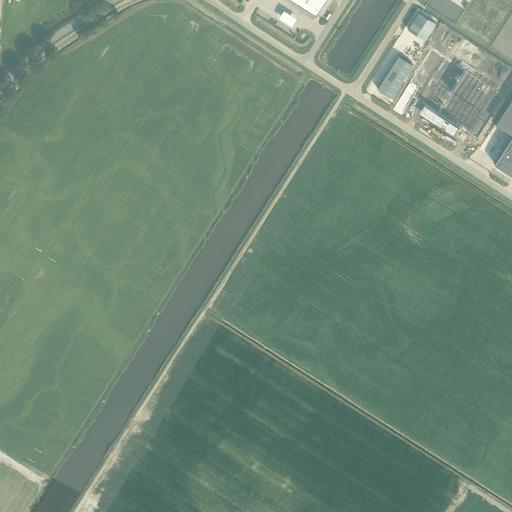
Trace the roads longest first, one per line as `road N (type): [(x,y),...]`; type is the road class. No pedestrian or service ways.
road 1 (unclassified): [(352,94),(511,196)]
road 2 (unclassified): [(211,0),(352,94)]
road 3 (primary): [(0,90),(51,39),(114,0)]
